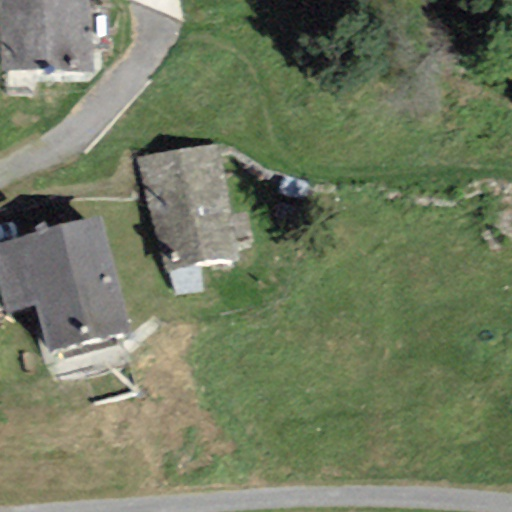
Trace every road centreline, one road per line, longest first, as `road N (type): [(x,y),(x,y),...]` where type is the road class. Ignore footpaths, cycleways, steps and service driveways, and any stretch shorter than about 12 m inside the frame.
road 1 (track): [(171,511),(369,497),(511,508)]
road 2 (track): [(155,0),(159,37),(138,73),(53,148),(0,173)]
